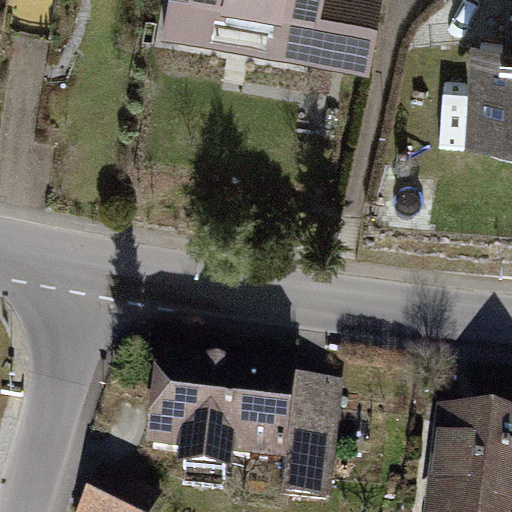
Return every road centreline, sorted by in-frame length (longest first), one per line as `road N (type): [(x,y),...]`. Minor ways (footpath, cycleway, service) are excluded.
road 1 (secondary): [(88,273),(511,327)]
road 2 (residential): [(35,511),(88,273)]
